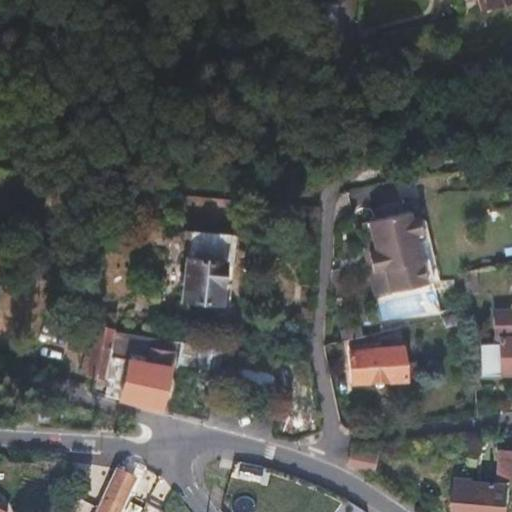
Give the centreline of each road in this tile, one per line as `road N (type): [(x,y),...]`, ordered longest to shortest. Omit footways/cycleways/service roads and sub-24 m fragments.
road 1 (residential): [(388,511),(321,468),(209,441),(162,451)]
road 2 (residential): [(162,451),(0,440)]
